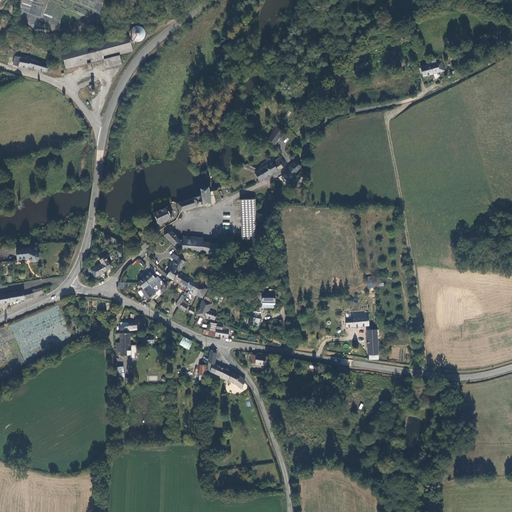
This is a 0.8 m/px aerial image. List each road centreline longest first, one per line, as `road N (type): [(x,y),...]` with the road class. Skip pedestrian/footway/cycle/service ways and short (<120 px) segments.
road 1 (unclassified): [(102,292),(163,233),(278,175),(327,121),(416,96)]
road 2 (tertiary): [(223,343),(456,378),(511,367)]
road 3 (unclassified): [(223,343),(259,401),(289,511)]
road 4 (tertiary): [(105,128),(145,51),(211,0)]
road 5 (tertiary): [(68,284),(87,237),(105,128)]
road 6 (track): [(456,378),(436,511)]
road 7 (tertiary): [(102,292),(223,343)]
road 8 (unclassified): [(105,128),(53,81),(0,65)]
